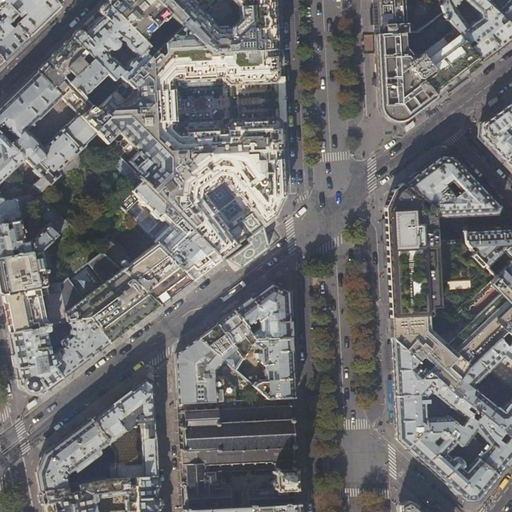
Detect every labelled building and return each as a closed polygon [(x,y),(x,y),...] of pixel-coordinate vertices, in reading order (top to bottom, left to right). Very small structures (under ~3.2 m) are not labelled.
[(14,24),(11,21),(16,15),(1,0),(0,0),(0,16),(1,17),(0,17),(0,58),(3,62),(14,51),(27,38),(14,24)] [(1,0),(16,15),(17,15),(19,17),(22,14),(23,15),(19,19),(14,24),(27,38),(43,22),(59,7),(57,4),(52,0),(1,0)] [(142,0),(109,0),(106,3),(122,20),(128,14),(132,18),(126,24),(142,39),(143,39),(146,40),(149,36),(149,33),(162,20),(165,21),(168,18),(168,15),(169,14),(155,0),(151,0),(147,4),(142,0)] [(155,0),(169,14),(173,18),(181,26),(170,37),(190,36),(211,54),(275,50),(273,14),(272,0),(155,0)] [(439,6),(436,0),(372,0),(373,16),(374,34),(415,32),(441,12),(439,6)] [(473,44),(468,48),(478,62),(497,48),(511,36),(511,28),(495,13),(480,0),(445,0),(439,6),(441,12),(465,44),(469,41),(471,41),(473,44)] [(511,0),(507,0),(495,13),(511,28),(511,0)] [(79,29),(71,37),(107,74),(114,81),(119,76),(125,81),(149,58),(143,52),(149,47),(142,39),(126,24),(122,20),(106,3),(97,12),(99,12),(101,15),(101,17),(100,18),(99,18),(96,21),(93,18),(93,17),(92,16),(89,20),(84,24),(85,25),(86,25),(89,28),(85,31),(86,31),(85,32),(86,32),(84,34),(83,33),(80,30),(79,29)] [(465,44),(441,12),(415,32),(374,34),(376,71),(378,105),(379,107),(380,110),(380,112),(381,113),(382,115),(383,117),(384,118),(385,119),(386,120),(387,120),(388,121),(390,121),(393,122),(395,122),(396,122),(397,121),(401,120),(403,119),(442,89),(478,62),(468,48),(465,44)] [(106,143),(119,131),(151,164),(138,176),(142,180),(154,192),(160,186),(175,172),(180,167),(195,153),(280,149),(279,121),(278,98),(277,78),(276,78),(275,50),(211,54),(190,36),(170,37),(164,43),(165,53),(161,56),(156,51),(149,58),(125,81),(132,88),(133,93),(122,104),(118,103),(110,96),(95,111),(83,98),(46,61),(41,66),(36,72),(61,97),(78,114),(96,133),(106,143)] [(60,48),(46,61),(83,98),(107,74),(71,37),(60,48)] [(49,185),(59,175),(56,172),(75,154),(76,154),(85,145),(96,133),(78,114),(66,125),(56,134),(57,135),(43,149),(26,131),(38,120),(39,120),(56,103),(56,102),(61,97),(36,72),(21,86),(0,106),(0,132),(5,128),(15,139),(9,144),(23,158),(23,159),(32,168),(32,167),(42,177),(29,189),(37,196),(49,185)] [(511,99),(503,106),(479,124),(478,137),(489,148),(502,162),(511,153),(511,131),(510,131),(509,132),(509,131),(511,128),(511,99)] [(9,144),(0,134),(0,180),(23,159),(23,158),(9,144)] [(175,172),(160,186),(164,191),(164,195),(160,198),(218,259),(232,248),(257,230),(274,216),(283,198),(281,172),(280,149),(195,153),(180,167),(186,175),(181,180),(175,172)] [(511,153),(502,162),(511,173),(511,153)] [(437,156),(419,170),(400,184),(433,209),(433,217),(435,217),(495,214),(498,207),(470,178),(450,157),(437,156)] [(142,180),(117,204),(130,218),(143,206),(144,206),(145,205),(153,213),(152,214),(152,215),(155,219),(157,219),(158,218),(164,225),(150,239),(155,243),(190,280),(198,274),(210,265),(218,259),(160,198),(154,192),(142,180)] [(435,232),(435,217),(433,217),(433,209),(400,184),(399,184),(400,185),(388,202),(388,211),(383,211),(384,223),(385,247),(389,247),(390,262),(390,276),(393,316),(389,317),(389,318),(430,316),(439,315),(456,315),(460,311),(496,278),(494,276),(485,266),(463,243),(463,231),(435,232)] [(0,224),(14,222),(14,220),(20,218),(18,210),(26,208),(24,196),(4,200),(0,197),(0,224)] [(0,257),(39,250),(68,224),(38,197),(30,208),(44,220),(48,217),(52,221),(49,224),(47,223),(30,239),(24,240),(20,221),(14,222),(0,224),(0,257)] [(463,243),(485,266),(502,251),(509,259),(507,261),(502,265),(503,267),(494,276),(496,278),(511,294),(511,228),(463,231),(463,243)] [(100,252),(101,253),(158,304),(175,291),(190,280),(155,243),(132,260),(110,240),(100,252)] [(46,285),(39,250),(0,257),(0,291),(0,294),(46,285)] [(130,325),(158,304),(101,253),(86,263),(102,283),(82,298),(67,278),(61,283),(58,283),(66,322),(67,321),(88,317),(107,342),(130,325)] [(431,332),(430,316),(389,318),(389,327),(390,338),(416,361),(425,369),(450,392),(467,368),(474,362),(501,335),(505,332),(511,325),(511,294),(496,278),(460,311),(469,322),(445,345),(431,332)] [(48,325),(66,322),(58,283),(46,285),(0,294),(3,306),(6,324),(8,332),(48,325)] [(232,310),(244,326),(255,318),(257,321),(258,328),(250,334),(254,339),(290,338),(289,313),(288,291),(269,283),(252,296),(232,310)] [(223,317),(215,323),(231,345),(239,339),(244,346),(245,346),(247,349),(254,339),(250,334),(244,326),(232,310),(223,317)] [(456,315),(439,315),(448,323),(456,315)] [(66,334),(58,341),(60,343),(62,346),(53,352),(54,357),(57,361),(51,366),(60,378),(74,368),(107,342),(88,317),(67,321),(69,329),(66,331),(66,332),(66,334)] [(205,331),(196,338),(221,359),(234,349),(231,345),(215,323),(205,331)] [(48,325),(8,332),(14,365),(19,388),(37,395),(60,378),(51,366),(57,361),(54,357),(53,352),(50,353),(49,344),(60,343),(58,341),(57,336),(47,338),(46,333),(48,332),(49,332),(49,330),(48,325)] [(509,341),(501,335),(474,362),(487,372),(502,357),(511,365),(511,344),(511,343),(507,347),(505,347),(509,341)] [(251,385),(221,359),(196,338),(187,345),(174,355),(177,404),(266,399),(251,385)] [(291,367),(290,338),(254,339),(247,349),(247,350),(258,349),(258,353),(255,353),(255,358),(259,358),(259,365),(263,365),(264,380),(258,380),(253,382),(251,385),(266,399),(293,397),(291,367)] [(416,361),(390,338),(392,371),(394,419),(395,439),(405,448),(420,433),(442,431),(447,435),(450,431),(454,434),(473,410),(450,392),(425,369),(422,373),(413,365),(416,361)] [(471,387),(487,372),(474,362),(467,368),(450,392),(473,410),(511,440),(511,397),(501,411),(471,387)] [(89,419),(108,443),(132,424),(139,424),(141,464),(124,465),(124,463),(115,463),(116,478),(155,476),(151,383),(143,378),(115,399),(89,419)] [(239,491),(240,507),(282,505),(293,505),(293,504),(293,502),(296,501),(295,493),(293,492),(294,492),(294,490),(295,490),(295,489),(297,488),(297,485),(294,485),(294,483),(293,475),(294,475),(294,473),(297,473),(296,469),(294,469),(293,463),(296,463),(295,459),(293,459),(293,456),(292,447),(295,447),(295,444),(292,444),(291,424),(293,423),(294,421),(293,405),(291,405),(290,403),(288,404),(288,405),(276,406),(275,404),(273,404),(273,406),(264,406),(264,404),(262,405),(262,406),(253,407),(253,405),(251,405),(251,407),(241,407),(241,406),(239,406),(239,408),(229,408),(229,406),(227,406),(227,408),(218,409),(218,406),(214,407),(215,409),(206,409),(206,407),(204,407),(204,410),(196,410),(196,407),(194,408),(194,410),(181,411),(181,412),(183,412),(183,419),(182,419),(182,420),(183,420),(183,422),(182,422),(181,423),(180,424),(179,423),(178,424),(178,429),(180,428),(180,429),(181,434),(179,434),(179,436),(181,436),(181,441),(180,441),(180,443),(181,443),(181,444),(181,448),(181,449),(179,449),(179,451),(180,451),(181,465),(185,465),(185,466),(184,466),(184,467),(185,467),(186,473),(185,473),(185,475),(186,475),(186,480),(185,480),(185,482),(186,482),(186,488),(185,488),(186,508),(184,508),(185,510),(182,510),(200,509),(206,509),(232,508),(232,506),(230,506),(229,488),(231,488),(231,486),(228,486),(228,484),(227,484),(227,486),(221,487),(221,486),(220,486),(220,482),(221,482),(221,481),(220,481),(220,477),(220,476),(219,476),(219,472),(220,472),(230,471),(230,472),(232,472),(232,471),(242,471),(244,471),(253,470),(253,471),(255,471),(255,470),(264,470),(264,471),(267,470),(273,469),(273,470),(271,470),(271,473),(273,473),(274,480),(272,480),(270,482),(270,484),(272,487),(272,489),(271,489),(271,487),(270,487),(270,489),(266,489),(266,487),(265,487),(265,489),(256,489),(255,487),(249,488),(248,489),(246,490),(239,491)] [(451,439),(447,435),(442,431),(420,433),(405,448),(434,474),(463,501),(476,500),(483,491),(507,461),(511,455),(511,440),(473,410),(454,434),(451,439)] [(67,474),(108,443),(89,419),(61,440),(42,454),(35,473),(36,479),(38,492),(67,486),(65,477),(67,474)] [(157,511),(157,506),(155,476),(116,478),(67,486),(38,492),(41,505),(51,503),(52,511),(157,511)]
